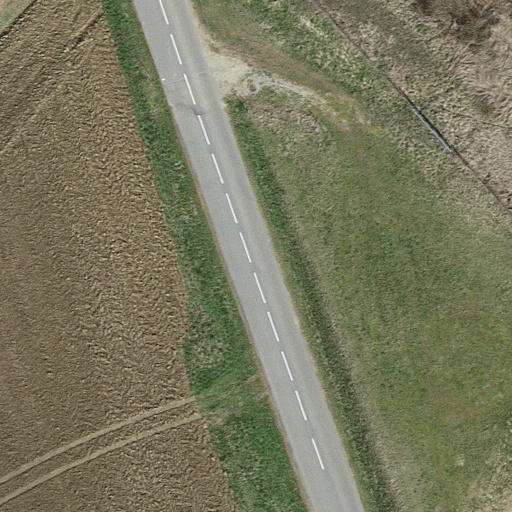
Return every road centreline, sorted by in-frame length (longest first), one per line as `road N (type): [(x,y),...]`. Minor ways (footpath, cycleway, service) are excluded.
road 1 (tertiary): [(159,0),(337,511)]
road 2 (track): [(176,53),(311,85),(372,129),(400,132),(460,96)]
